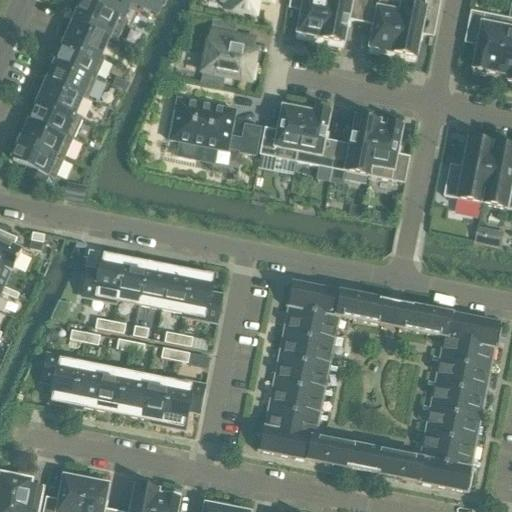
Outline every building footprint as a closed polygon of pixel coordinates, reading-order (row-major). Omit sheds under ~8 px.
[(94,0),(92,6),(100,10),(104,0),(94,0)] [(108,0),(104,0),(100,10),(108,13),(113,2),(108,0)] [(219,0),(218,5),(226,6),(225,11),(255,17),(258,2),(271,5),(272,0),(219,0)] [(319,45),(328,0),(290,0),(289,10),(302,13),(296,41),(319,45)] [(328,0),(319,45),(342,50),(346,31),(347,31),(348,22),(361,25),(366,0),(328,0)] [(376,0),(366,0),(361,25),(374,27),(368,55),(392,60),(402,5),(376,0)] [(402,5),(392,60),(415,64),(420,37),(433,39),(441,0),(426,0),(424,10),(402,5)] [(115,17),(120,5),(113,2),(108,13),(115,17)] [(124,21),(131,5),(122,2),(120,5),(115,17),(124,21)] [(127,22),(124,21),(115,17),(108,13),(100,10),(92,6),(84,3),(82,6),(79,6),(77,10),(79,13),(75,23),(108,39),(117,43),(127,22)] [(497,76),(508,21),(471,13),(464,45),(477,48),(472,76),(485,78),(486,74),(497,76)] [(511,21),(508,21),(497,76),(508,78),(508,83),(511,83),(511,21)] [(66,43),(100,58),(108,39),(75,23),(66,43)] [(250,82),(254,82),(257,68),(253,67),(255,55),(243,52),(246,39),(211,32),(202,75),(249,84),(250,82)] [(57,63),(96,81),(105,61),(100,58),(66,43),(57,63)] [(134,51),(130,61),(138,64),(142,55),(134,51)] [(96,81),(57,63),(48,83),(82,98),(87,100),(96,81)] [(115,81),(112,88),(124,93),(127,86),(115,81)] [(39,102),(73,118),(82,98),(48,83),(39,102)] [(31,122),(74,141),(82,122),(73,118),(39,102),(31,122)] [(255,158),(261,131),(245,128),(242,142),(231,139),(236,113),(177,102),(169,144),(181,146),(178,159),(196,162),(199,149),(228,155),(228,151),(240,153),(240,155),(255,158)] [(306,114),(307,110),(291,107),(291,111),(282,110),(278,133),(265,130),(260,157),(296,164),(306,114)] [(332,172),(337,145),(325,142),(327,133),(326,133),(330,114),(316,111),(315,116),(306,114),(296,164),(332,172)] [(337,145),(332,172),(368,179),(378,128),(379,129),(380,124),(356,119),(352,138),(350,147),(337,145)] [(22,142),(65,161),(74,141),(31,122),(22,141),(22,142)] [(378,128),(368,179),(404,186),(409,159),(397,157),(402,128),(388,126),(387,130),(379,129),(378,128)] [(65,161),(22,142),(12,163),(28,170),(23,182),(41,190),(46,178),(55,182),(65,161)] [(481,206),(493,147),(468,142),(463,170),(450,167),(443,199),(481,206)] [(511,150),(493,147),(481,206),(511,212),(511,150)] [(86,189),(66,185),(63,201),(83,205),(86,189)] [(351,208),(349,218),(357,220),(359,210),(351,208)] [(477,227),(474,244),(485,246),(488,229),(477,227)] [(0,232),(0,266),(13,272),(22,252),(13,248),(17,240),(0,232)] [(44,237),(32,235),(31,243),(43,245),(44,237)] [(116,304),(124,264),(114,262),(115,258),(102,255),(98,276),(87,274),(82,297),(116,304)] [(139,308),(147,266),(134,264),(134,266),(124,264),(116,304),(139,308)] [(0,290),(18,299),(19,296),(4,289),(11,274),(12,274),(13,272),(0,266),(0,290)] [(161,313),(169,271),(147,266),(139,308),(161,313)] [(183,317),(191,277),(181,276),(182,273),(169,271),(161,313),(183,317)] [(191,277),(183,317),(217,324),(222,301),(211,299),(215,277),(202,275),(201,279),(191,277)] [(330,318),(334,295),(290,286),(285,309),(289,310),(330,318)] [(0,298),(2,295),(17,302),(18,299),(0,290),(0,298)] [(391,330),(396,307),(389,306),(385,305),(379,303),(379,304),(334,295),(330,318),(338,320),(338,319),(348,321),(380,328),(384,329),(391,330)] [(445,340),(449,318),(412,310),(407,309),(403,308),(396,307),(391,330),(398,331),(399,331),(402,332),(434,338),(445,340)] [(333,343),(338,320),(330,318),(289,310),(284,334),(333,343)] [(497,352),(502,328),(449,318),(445,340),(445,341),(493,351),(497,352)] [(109,334),(111,324),(97,322),(95,331),(109,334)] [(111,324),(109,334),(124,337),(126,327),(111,324)] [(133,338),(147,341),(149,332),(135,329),(133,338)] [(84,346),(84,345),(86,335),(72,333),(70,343),(84,346)] [(342,345),(333,343),(284,334),(283,342),(279,358),(328,368),(331,352),(332,347),(341,349),(342,345)] [(84,345),(84,346),(98,349),(100,338),(86,335),(84,345)] [(178,347),(179,338),(166,335),(164,345),(178,347)] [(179,338),(178,347),(191,350),(192,340),(179,338)] [(489,374),(493,351),(445,341),(441,360),(433,358),(432,363),(440,364),(489,374)] [(129,355),(132,344),(118,342),(116,352),(129,355)] [(132,344),(129,355),(143,357),(145,347),(132,344)] [(174,364),(176,353),(163,351),(161,361),(174,364)] [(176,353),(174,364),(188,366),(190,356),(176,353)] [(337,370),(328,368),(279,358),(275,383),(323,393),(327,372),(336,374),(337,370)] [(73,406),(81,366),(47,359),(42,383),(53,385),(49,406),(62,408),(63,404),(73,406)] [(484,399),(489,374),(440,364),(436,385),(428,383),(427,387),(435,389),(484,399)] [(95,412),(103,371),(81,366),(73,406),(83,408),(82,410),(95,412)] [(103,371),(95,412),(117,417),(125,375),(103,371)] [(139,421),(148,380),(125,375),(117,417),(139,421)] [(162,423),(170,384),(148,380),(139,421),(152,424),(152,421),(162,423)] [(332,394),(323,393),(275,383),(270,408),(318,417),(322,397),(331,398),(332,394)] [(170,384),(162,423),(172,425),(171,430),(185,433),(189,412),(199,414),(204,391),(170,384)] [(479,423),(484,399),(435,389),(431,409),(423,408),(422,412),(430,414),(479,423)] [(327,419),(318,417),(270,408),(265,431),(306,439),(314,440),(318,421),(326,423),(327,419)] [(474,448),(479,423),(430,414),(426,434),(418,433),(417,437),(425,438),(474,448)] [(306,439),(265,431),(261,430),(257,453),(301,462),(306,439)] [(470,471),(474,448),(425,438),(421,462),(470,471)] [(363,475),(367,452),(360,450),(356,449),(356,450),(324,443),(314,441),(314,440),(306,439),(301,462),(346,471),(352,473),(352,472),(356,473),(363,475)] [(416,485),(421,462),(410,460),(378,454),(374,453),(367,452),(363,475),(370,476),(374,477),(379,478),(416,485)] [(473,472),(470,471),(421,462),(416,485),(469,496),(469,495),(473,472)] [(0,482),(0,511),(38,511),(41,499),(28,496),(30,484),(18,481),(19,477),(4,474),(3,478),(1,478),(0,482)] [(80,511),(87,479),(64,474),(59,502),(46,500),(43,511),(80,511)] [(87,479),(80,511),(107,511),(104,511),(108,488),(101,486),(101,482),(87,479)] [(153,511),(157,493),(135,488),(130,511),(153,511)] [(157,493),(153,511),(176,511),(180,497),(157,493)]
